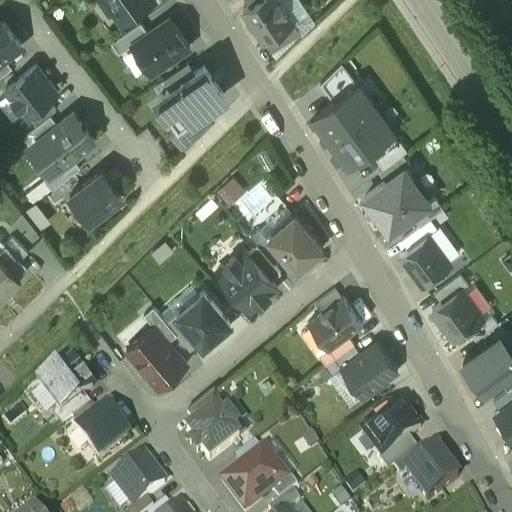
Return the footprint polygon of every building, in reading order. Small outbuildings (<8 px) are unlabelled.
[(114,10),(122,22),(153,0),(101,0),(110,13),(114,10)] [(277,0),(258,0),(249,6),(242,11),(264,43),(293,24),(277,0)] [(151,75),(189,48),(169,19),(148,34),(131,46),(132,47),(151,75)] [(0,64),(3,62),(21,48),(0,21),(0,64)] [(131,46),(148,34),(140,24),(111,45),(119,56),(132,47),(131,46)] [(293,24),(264,43),(271,53),(300,33),(293,24)] [(3,62),(0,64),(0,79),(10,71),(3,62)] [(341,62),(320,84),(334,102),(357,84),(341,62)] [(171,90),(193,75),(186,65),(164,80),(171,90)] [(4,92),(26,120),(48,103),(58,96),(36,67),(4,92)] [(178,129),(203,112),(224,97),(203,68),(193,75),(171,90),(157,100),(177,129),(178,129)] [(357,84),(334,102),(313,117),(333,145),(378,111),(357,84)] [(31,132),(50,117),(56,113),(48,103),(26,120),(20,125),(27,135),(31,132)] [(393,131),(378,111),(333,145),(348,164),(369,149),(393,131)] [(186,151),(212,125),(203,112),(178,129),(177,129),(172,132),(186,151)] [(49,176),(50,177),(72,160),(95,143),(73,115),(57,126),(38,141),(28,149),(49,176)] [(38,141),(57,126),(50,117),(31,132),(38,141)] [(407,149),(393,131),(369,149),(383,167),(402,153),(407,149)] [(410,163),(402,153),(383,167),(378,171),(385,180),(404,166),(404,167),(410,163)] [(72,160),(50,177),(49,176),(43,181),(51,192),(80,170),(72,160)] [(429,199),(404,167),(404,166),(385,180),(364,197),(373,209),(372,209),(379,219),(380,218),(389,230),(411,214),(429,200),(429,199)] [(102,172),(69,197),(89,223),(122,198),(102,172)] [(230,204),(246,188),(232,173),(216,189),(230,204)] [(429,199),(429,200),(411,214),(419,225),(429,217),(443,207),(434,195),(429,199)] [(294,215),(267,238),(282,256),(295,272),(323,248),(294,215)] [(436,227),(429,217),(419,225),(401,239),(408,249),(427,234),(436,227)] [(259,229),(250,237),(273,264),(282,256),(267,238),(259,229)] [(449,264),(427,234),(408,249),(401,254),(423,284),(449,264)] [(257,245),(248,253),(271,281),(280,273),(257,245)] [(243,248),(216,271),(250,311),(277,287),(271,281),(248,253),(243,248)] [(0,256),(0,297),(21,277),(0,256)] [(442,301),(460,288),(468,282),(460,272),(435,291),(442,301)] [(483,318),(460,288),(442,301),(432,308),(455,339),(483,318)] [(334,289),(315,303),(322,313),(341,298),(334,289)] [(203,293),(175,316),(199,343),(203,348),(230,325),(203,293)] [(343,297),(341,298),(322,313),(308,324),(327,349),(347,335),(362,323),(343,297)] [(153,327),(167,343),(176,336),(166,324),(153,308),(143,316),(153,327)] [(491,312),(468,329),(475,338),(498,322),(491,312)] [(166,324),(176,336),(190,351),(199,343),(175,316),(166,324)] [(153,327),(126,350),(159,389),(186,365),(167,343),(153,327)] [(500,379),(511,370),(511,350),(500,334),(462,363),(484,391),(500,379)] [(354,344),(347,335),(327,349),(318,356),(325,366),(354,344)] [(377,342),(360,355),(341,369),(362,396),(373,388),(374,389),(387,380),(386,378),(397,369),(377,342)] [(360,355),(353,345),(324,367),(331,376),(341,369),(360,355)] [(70,357),(38,381),(59,409),(60,410),(82,393),(92,386),(70,357)] [(511,370),(500,379),(507,389),(511,385),(511,370)] [(511,385),(507,389),(493,400),(500,410),(511,400),(511,385)] [(187,411),(195,422),(216,406),(223,400),(213,388),(187,411)] [(60,410),(59,409),(53,414),(61,424),(71,417),(90,403),(82,393),(60,410)] [(400,399),(362,428),(382,455),(408,436),(420,427),(400,399)] [(511,400),(500,410),(494,414),(511,437),(511,400)] [(90,403),(71,417),(78,426),(97,412),(90,402),(90,403)] [(106,405),(97,412),(78,426),(76,428),(98,456),(128,434),(106,405)] [(195,422),(186,428),(209,458),(239,436),(216,406),(195,422)] [(408,436),(382,455),(378,458),(387,469),(393,465),(416,447),(408,436)] [(416,447),(393,465),(401,475),(406,471),(405,470),(429,453),(422,443),(416,447)] [(263,447),(222,479),(244,509),(271,489),(286,478),(286,477),(263,447)] [(429,453),(405,470),(406,471),(427,499),(458,476),(436,447),(429,453)] [(142,453),(112,476),(134,505),(146,496),(164,482),(142,453)] [(286,478),(271,489),(278,498),(297,484),(289,475),(286,477),(286,478)] [(146,496),(134,505),(127,510),(128,511),(142,511),(152,504),(146,496)] [(186,511),(179,501),(164,511),(186,511)]
